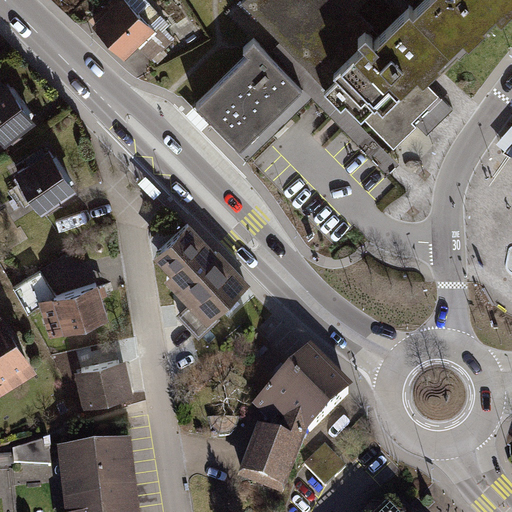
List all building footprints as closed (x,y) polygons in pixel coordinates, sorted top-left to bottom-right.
[(157,32),(128,0),(124,0),(95,27),(125,60),(157,32)] [(241,0),(241,1),(280,40),(318,79),(324,84),(380,30),(373,24),(357,7),(363,0),(241,0)] [(511,0),(420,0),(414,6),(409,1),(380,30),(324,84),(342,103),(347,99),(361,113),(394,147),(417,124),(412,120),(440,93),(422,75),(465,32),(470,37),(487,20),(485,18),(496,6),(503,13),(509,7),(508,6),(511,1),(511,0)] [(241,145),(301,86),(268,52),(253,38),(243,47),(248,52),(197,102),(240,146),(241,145)] [(356,118),(361,113),(347,99),(342,103),(324,84),(318,79),(280,40),(268,52),(301,86),(241,145),(237,149),(248,160),(312,97),(387,173),(399,161),(356,118)] [(33,119),(3,81),(0,83),(0,138),(3,143),(33,119)] [(73,192),(46,151),(9,176),(36,216),(73,192)] [(248,281),(186,219),(151,253),(170,271),(163,278),(207,322),(248,281)] [(97,282),(40,297),(50,333),(106,319),(97,282)] [(0,325),(0,390),(29,373),(0,325)] [(310,350),(251,411),(262,419),(237,477),(284,498),(307,441),(350,391),(310,350)] [(121,400),(115,361),(71,367),(77,406),(121,400)] [(135,511),(126,445),(62,453),(68,511),(135,511)] [(346,465),(325,446),(305,467),(325,486),(346,465)]
